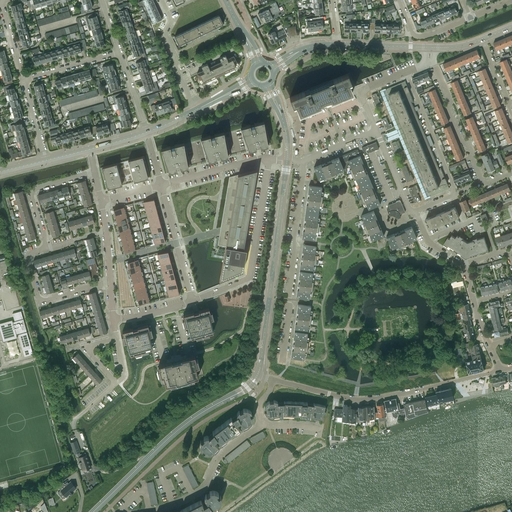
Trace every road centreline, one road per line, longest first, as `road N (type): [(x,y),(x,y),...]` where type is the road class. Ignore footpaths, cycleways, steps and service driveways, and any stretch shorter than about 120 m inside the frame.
road 1 (residential): [(109,281),(38,303),(23,254),(45,247),(33,189),(94,172)]
road 2 (unclassified): [(272,379),(369,399),(500,370)]
road 3 (tertiary): [(93,511),(170,436),(258,374)]
road 4 (tertiary): [(258,374),(287,162)]
road 5 (residential): [(283,359),(302,160)]
road 6 (residential): [(192,300),(249,277),(269,160)]
road 7 (residential): [(149,511),(192,496),(217,457),(263,421)]
road 8 (residential): [(406,70),(455,192)]
road 9 (residential): [(481,180),(433,60)]
road 10 (residential): [(195,110),(163,34),(168,20),(160,0)]
